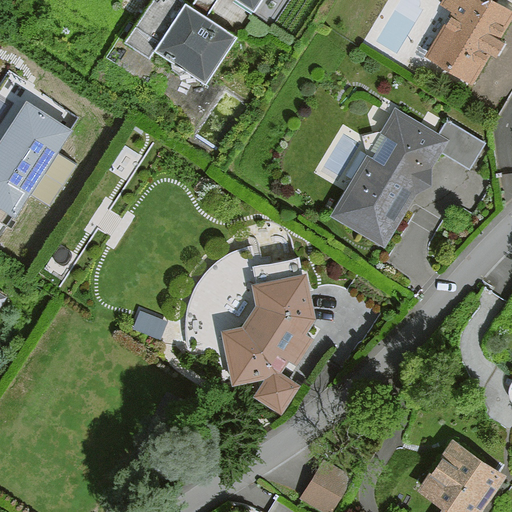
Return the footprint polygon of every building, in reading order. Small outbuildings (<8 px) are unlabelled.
[(207,80),(238,34),(188,0),(148,0),(123,37),(148,54),(154,45),(207,80)] [(243,0),(255,8),(260,0),(243,0)] [(511,10),(493,0),(443,0),(443,1),(454,7),(427,52),(471,78),(511,10)] [(79,117),(10,70),(0,84),(0,220),(6,225),(29,191),(50,205),(78,163),(58,149),(79,117)] [(391,103),(327,211),(384,244),(440,149),(470,166),(485,141),(446,117),(438,130),(391,103)] [(307,292),(298,253),(254,261),(249,245),(237,248),(225,254),(215,262),(205,272),(198,281),(191,296),(187,308),(186,319),(186,331),(189,345),(226,339),(233,376),(264,371),(268,374),(257,390),(280,406),(295,382),(277,370),(288,354),(295,359),(310,336),(302,330),(312,314),(307,292)] [(476,511),(502,474),(453,440),(420,488),(445,506),(441,511),(476,511)] [(314,478),(303,496),(331,511),(351,477),(324,461),(314,478)]
